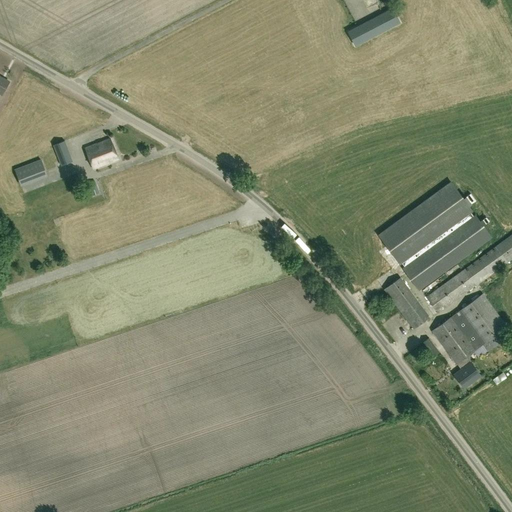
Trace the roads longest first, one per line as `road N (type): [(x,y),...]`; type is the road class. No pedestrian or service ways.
road 1 (unclassified): [(511,511),(356,308),(256,200),(0,46)]
road 2 (unknown): [(0,290),(256,200)]
road 3 (unknown): [(77,90),(88,71),(231,0)]
